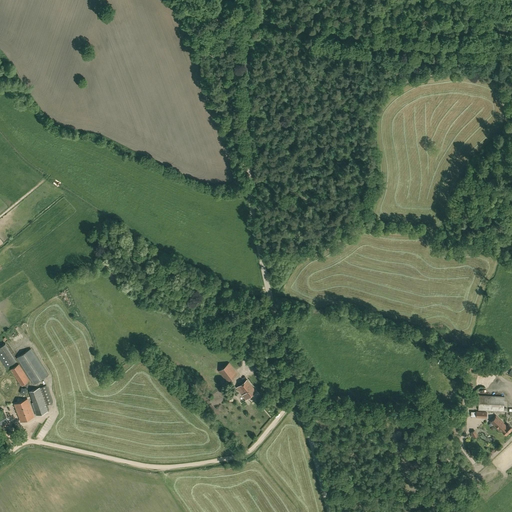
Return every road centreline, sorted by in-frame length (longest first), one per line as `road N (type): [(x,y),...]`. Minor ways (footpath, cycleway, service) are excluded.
road 1 (unclassified): [(244,17),(253,218),(330,511)]
road 2 (track): [(298,392),(253,448),(232,458),(146,467),(17,438)]
road 3 (track): [(244,17),(375,40),(511,41)]
